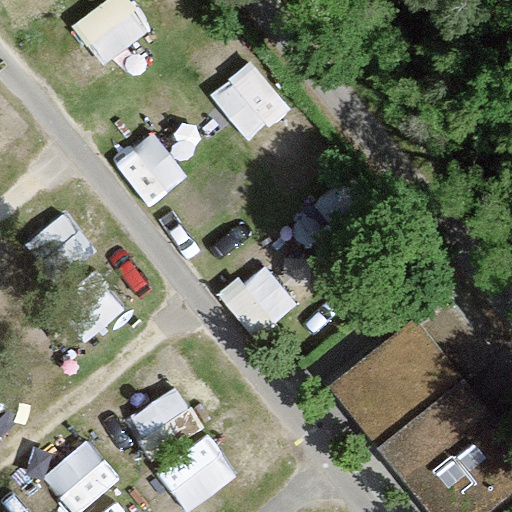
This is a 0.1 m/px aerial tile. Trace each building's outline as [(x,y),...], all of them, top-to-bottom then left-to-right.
[(7,0),(37,35),(80,0),(7,0)] [(227,13),(185,52),(217,88),(260,49),(227,13)] [(240,122),(291,179),(326,148),(276,91),(240,122)] [(169,173),(204,217),(251,181),(216,137),(169,173)] [(352,240),(380,214),(335,166),(307,193),(352,240)] [(0,221),(0,297),(10,309),(78,254),(32,196),(0,221)] [(297,233),(248,269),(276,308),(325,272),(297,233)] [(511,474),(475,427),(511,398),(511,385),(444,297),(322,391),(415,511),(489,511),(511,495),(511,474)] [(43,348),(79,342),(73,304),(37,310),(43,348)] [(184,422),(226,384),(173,326),(131,364),(184,422)] [(47,511),(72,511),(97,495),(51,431),(11,460),(47,511)] [(194,442),(143,464),(164,511),(208,511),(223,505),(194,442)] [(137,511),(122,496),(104,511),(137,511)]
